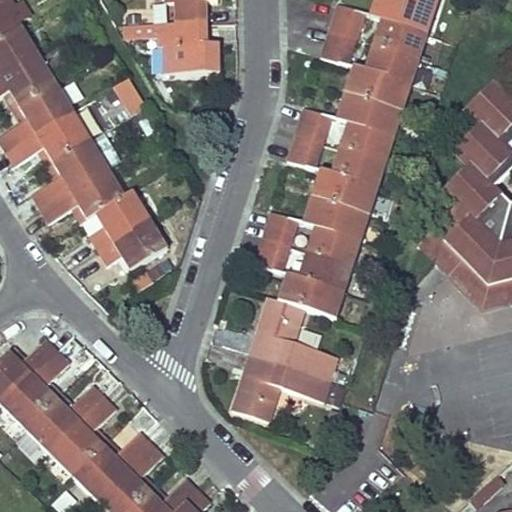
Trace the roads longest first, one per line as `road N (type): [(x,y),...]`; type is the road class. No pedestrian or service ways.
road 1 (residential): [(165,394),(259,106),(262,0)]
road 2 (residential): [(283,511),(165,394)]
road 3 (residential): [(165,394),(41,285)]
